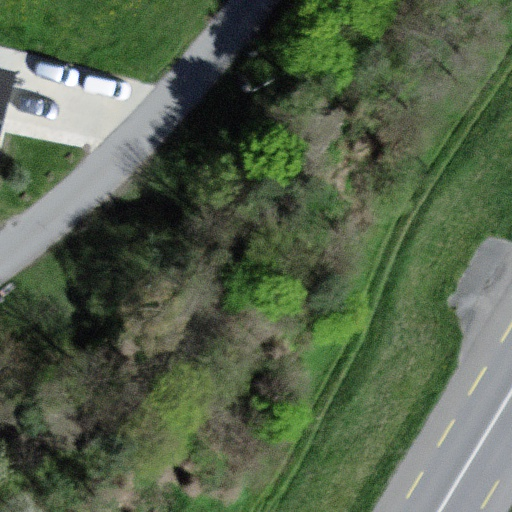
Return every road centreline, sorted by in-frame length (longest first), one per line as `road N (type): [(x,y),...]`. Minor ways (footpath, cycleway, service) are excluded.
road 1 (residential): [(0,261),(141,136),(257,0)]
road 2 (primary): [(434,511),(511,383)]
